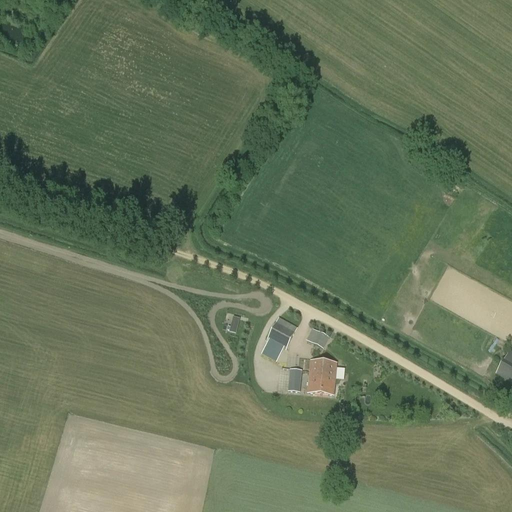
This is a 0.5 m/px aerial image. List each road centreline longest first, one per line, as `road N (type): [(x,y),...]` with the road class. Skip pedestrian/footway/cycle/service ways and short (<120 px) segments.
road 1 (track): [(0,192),(280,297)]
road 2 (unclassified): [(280,297),(511,428)]
